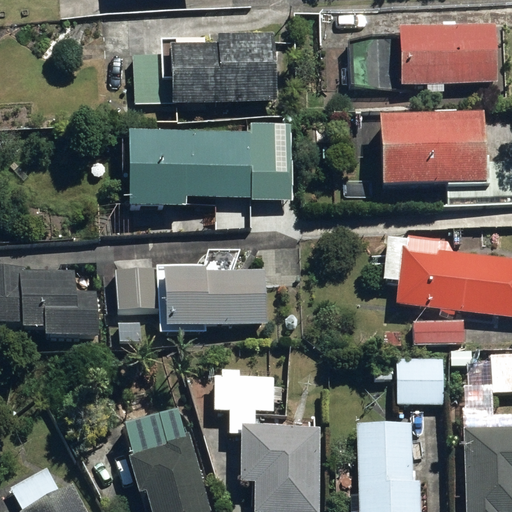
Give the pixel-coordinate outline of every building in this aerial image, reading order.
[(489,33),(390,37),(392,93),(491,90),(489,33)] [(159,61),(164,116),(272,108),(267,43),(208,48),(209,57),(159,61)] [(474,124),(366,131),(371,200),(478,193),(474,124)] [(242,143),(116,147),(118,220),(179,218),(179,209),(244,207),(242,143)] [(133,224),(101,224),(100,243),(132,243),(133,224)] [(395,256),(390,314),(511,325),(511,266),(444,260),(445,249),(402,245),(401,257),(395,256)] [(150,278),(155,340),(261,331),(259,306),(259,277),(203,282),(202,273),(150,278)] [(0,338),(11,337),(12,343),(37,341),(37,349),(94,344),(90,297),(70,299),(68,278),(17,282),(17,280),(0,281),(0,338)] [(136,278),(107,279),(109,352),(138,351),(136,278)] [(407,327),(407,354),(460,353),(459,326),(407,327)] [(377,335),(377,356),(401,355),(401,334),(377,335)] [(511,361),(485,364),(487,403),(511,401),(511,361)] [(440,366),(390,367),(392,413),(441,411),(440,366)] [(123,469),(119,470),(130,506),(137,504),(139,511),(201,511),(181,450),(176,451),(166,423),(114,440),(123,469)] [(406,431),(347,434),(351,511),(416,511),(415,489),(409,490),(406,431)] [(511,511),(511,436),(457,438),(458,511),(511,511)] [(314,511),(314,437),(233,438),(233,494),(246,494),(245,511),(314,511)] [(13,511),(71,511),(63,497),(57,501),(42,474),(4,495),(13,511)]
